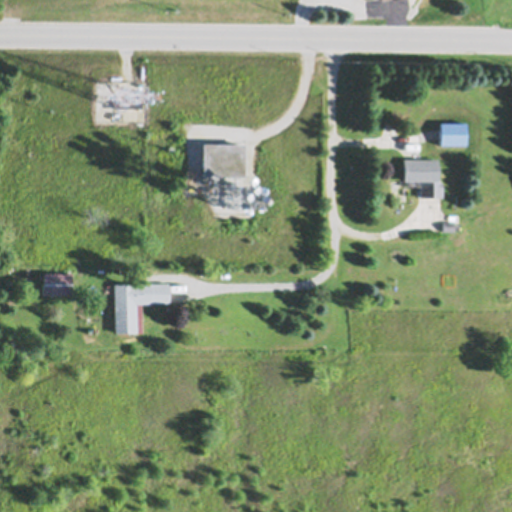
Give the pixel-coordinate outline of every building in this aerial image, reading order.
[(121,99),(140,99),(140,107),(121,107),(121,99)] [(200,144),(243,144),(242,177),(200,176),(200,144)] [(402,158),(437,159),(436,178),(443,183),(443,196),(420,196),(420,181),(403,181),(402,158)] [(442,220),(454,220),(454,223),(459,223),(459,229),(454,229),(454,231),(442,230),(442,220)] [(204,266),(216,266),(216,275),(204,275),(204,266)] [(42,272),(71,272),(71,294),(42,294),(42,272)] [(151,282),(168,282),(168,302),(140,302),(140,332),(113,332),(113,283),(121,283),(121,282),(151,282)]
